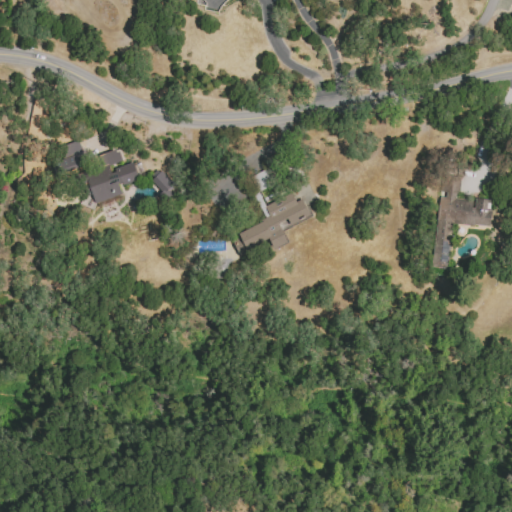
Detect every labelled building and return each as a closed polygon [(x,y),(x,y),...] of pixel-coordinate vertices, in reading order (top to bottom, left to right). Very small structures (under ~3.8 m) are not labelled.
[(67,172),(85,165),(77,141),(58,148),(67,172)] [(94,203),(122,194),(119,186),(138,180),(133,163),(110,170),(108,165),(121,161),(117,149),(96,156),(100,167),(84,172),(94,203)] [(266,222),(231,236),(238,254),(270,240),(273,249),(287,243),(281,229),(310,217),(303,199),(295,202),(292,193),(264,205),(258,191),(275,184),(269,169),(247,178),(266,222)] [(151,181),(164,195),(174,185),(161,171),(151,181)] [(431,266),(448,267),(450,224),(489,227),(491,199),(473,198),(473,200),(457,199),(459,176),(444,175),(443,197),(436,197),(431,266)]
